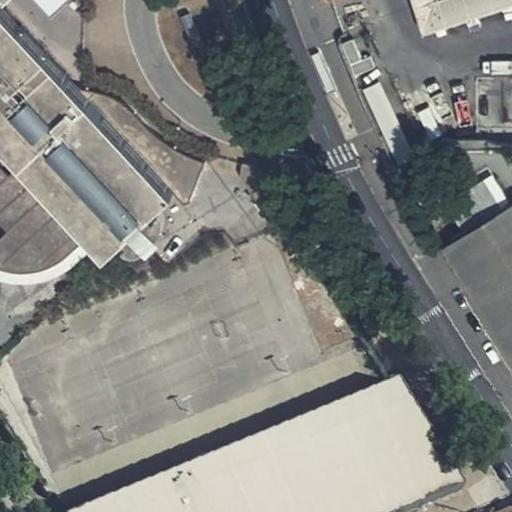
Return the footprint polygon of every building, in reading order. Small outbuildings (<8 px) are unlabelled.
[(0,0),(0,262),(8,266),(15,268),(32,270),(49,267),(63,262),(81,252),(95,237),(111,252),(176,191),(187,201),(193,200),(209,160),(181,150),(163,134),(158,129),(125,101),(105,91),(92,87),(81,85),(0,0),(50,0),(59,9),(68,0),(0,0)] [(511,0),(417,0),(428,31),(511,4),(511,0)] [(306,241),(256,161),(240,160),(238,173),(289,252),(306,241)] [(468,230),(511,196),(511,195),(492,170),(448,205),(468,230)] [(511,207),(445,248),(511,356),(511,207)] [(398,511),(460,486),(393,380),(77,511),(398,511)]
